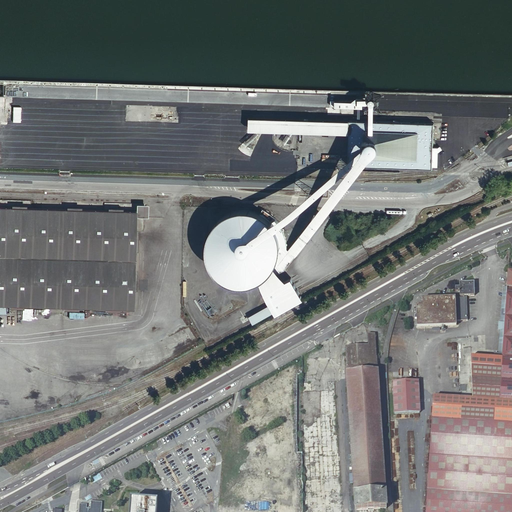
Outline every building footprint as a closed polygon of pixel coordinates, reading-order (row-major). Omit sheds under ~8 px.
[(349,120),(99,112),(99,125),(349,133),(349,120)] [(45,140),(46,114),(21,113),(21,116),(25,116),(25,120),(30,120),(30,124),(33,124),(32,133),(34,133),(34,139),(45,140)] [(434,123),(349,120),(349,133),(348,166),(433,168),(434,123)] [(136,204),(136,212),(136,216),(147,217),(147,205),(136,204)] [(136,216),(136,212),(0,207),(0,304),(7,305),(133,309),(136,216)] [(212,268),(217,274),(221,277),(225,280),(231,283),(236,284),(241,285),(249,285),(253,283),(257,282),(258,282),(260,280),(262,279),(264,278),(266,276),(268,274),(270,273),(271,271),(272,269),(273,268),(274,266),(275,264),(276,263),(276,262),(277,259),(277,257),(278,255),(278,252),(278,250),(278,247),(278,245),(278,242),(277,240),(276,237),(275,235),(274,233),(273,231),(272,229),(270,227),(269,225),(265,221),(258,217),(251,215),(244,214),(237,214),(230,216),(223,220),(217,224),(213,230),(209,237),(208,242),(207,249),(208,257),(210,264),(212,268)] [(274,266),(273,268),(276,269),(288,252),(286,250),(285,241),(283,233),(281,228),(277,223),(275,220),(269,225),(270,227),(272,229),(273,231),(274,233),(275,235),(276,237),(277,240),(278,242),(278,245),(278,247),(278,250),(278,252),(278,255),(277,257),(277,259),(276,262),(276,263),(275,264),(274,266)] [(301,252),(316,230),(308,225),(288,253),(291,255),(295,248),(301,252)] [(258,282),(257,282),(263,293),(286,281),(272,269),(271,271),(270,273),(268,274),(266,276),(264,278),(262,279),(260,280),(258,282)] [(511,511),(511,272),(508,272),(507,290),(505,324),(504,331),(502,359),(498,359),(490,359),(471,357),(472,396),(472,399),(433,397),(426,511),(511,511)] [(286,281),(263,293),(274,312),(302,297),(291,278),(286,281)] [(475,296),(474,283),(459,283),(459,287),(456,288),(456,298),(455,298),(422,299),(422,305),(416,305),(417,328),(456,327),(456,321),(467,320),(466,296),(475,296)] [(345,347),(355,511),(380,510),(386,509),(375,334),(367,334),(368,346),(345,347)] [(420,413),(418,382),(393,383),(395,414),(420,413)] [(238,476),(236,501),(291,505),(293,480),(238,476)] [(156,511),(157,503),(131,501),(130,511),(156,511)] [(78,511),(101,511),(102,504),(80,503),(78,511)]
